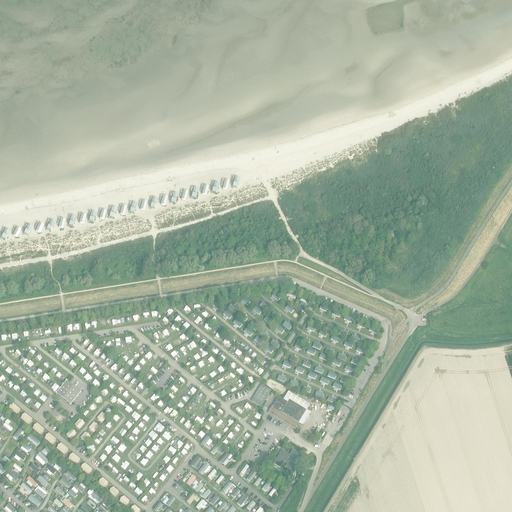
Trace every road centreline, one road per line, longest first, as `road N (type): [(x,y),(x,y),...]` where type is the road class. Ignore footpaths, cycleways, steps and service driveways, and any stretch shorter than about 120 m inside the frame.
road 1 (unclassified): [(310,495),(417,318)]
road 2 (track): [(511,212),(459,291),(417,318)]
